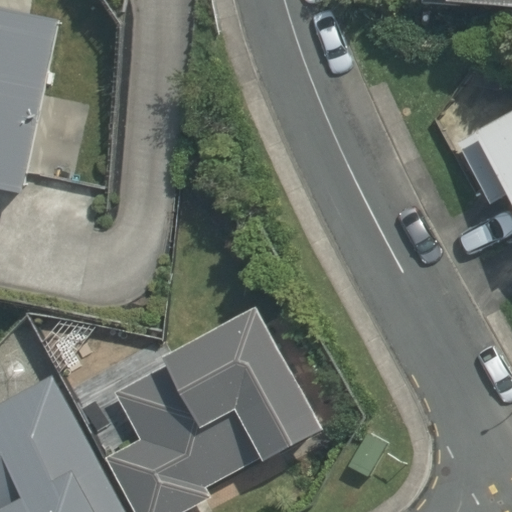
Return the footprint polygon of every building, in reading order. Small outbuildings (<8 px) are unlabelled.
[(511,0),(425,0),(425,9),(511,17),(511,0)] [(0,2),(0,187),(38,196),(76,19),(0,2)] [(511,118),(464,147),(501,209),(511,202),(511,118)] [(176,358),(179,363),(123,394),(147,440),(114,458),(142,511),(194,511),(219,498),(214,489),(273,457),(276,462),(335,430),(268,306),(176,358)] [(133,511),(59,376),(0,408),(0,511),(133,511)]
